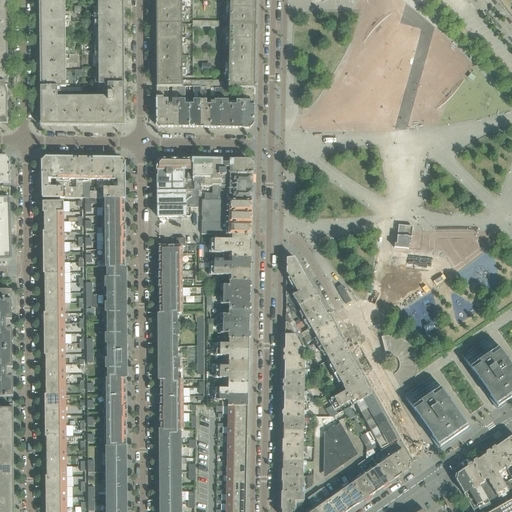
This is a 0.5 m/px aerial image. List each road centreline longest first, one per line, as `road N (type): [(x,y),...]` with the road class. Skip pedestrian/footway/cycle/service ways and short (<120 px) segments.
road 1 (residential): [(143,511),(140,144)]
road 2 (residential): [(433,473),(298,243),(269,239)]
road 3 (residential): [(269,239),(266,511)]
road 4 (residential): [(26,275),(29,511)]
road 5 (residential): [(275,0),(271,144)]
road 6 (residential): [(140,144),(140,0)]
road 7 (residential): [(22,0),(23,140)]
road 8 (residential): [(23,140),(26,275)]
road 9 (residential): [(140,144),(271,144)]
